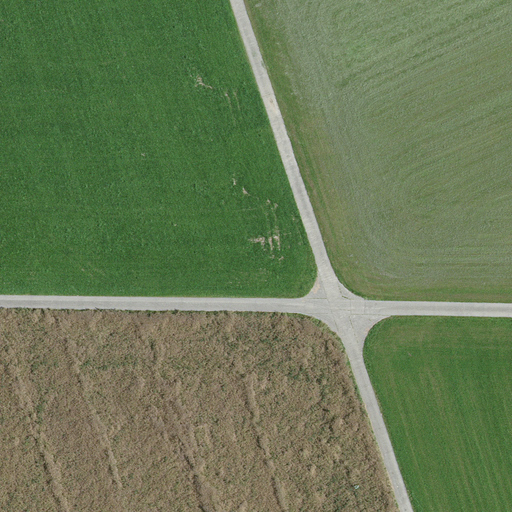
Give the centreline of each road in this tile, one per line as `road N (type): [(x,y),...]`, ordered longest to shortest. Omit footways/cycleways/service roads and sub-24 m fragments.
road 1 (track): [(0,305),(511,310)]
road 2 (track): [(341,307),(238,0)]
